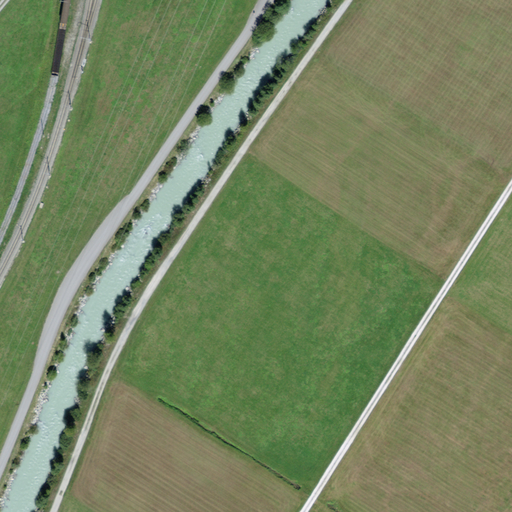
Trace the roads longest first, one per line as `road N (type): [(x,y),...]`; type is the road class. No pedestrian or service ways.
road 1 (track): [(52,511),(99,382),(149,291),(346,0)]
road 2 (unclassified): [(270,0),(77,277),(0,460)]
road 3 (track): [(511,184),(304,511)]
